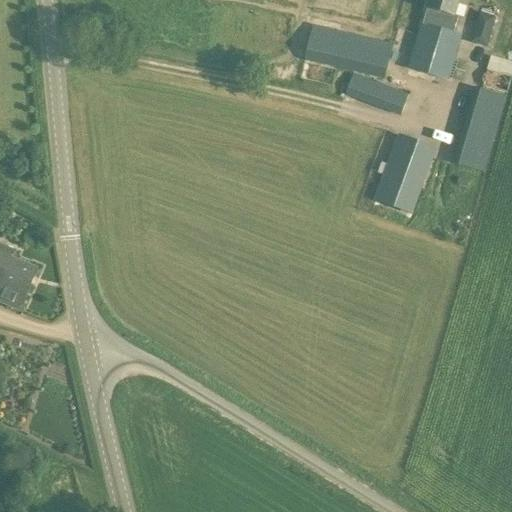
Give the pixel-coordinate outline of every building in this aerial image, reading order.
[(462,35),(443,30),(448,17),(454,19),(459,0),(427,0),(425,10),(427,10),(423,24),(421,24),(418,33),(407,69),(447,81),(448,80),(461,82),(466,63),(454,59),(462,35)] [(472,41),(488,47),(497,18),(481,13),(472,41)] [(373,39),(313,25),(303,61),(354,72),(385,80),(394,44),(373,39)] [(485,174),(507,97),(505,96),(511,73),(511,62),(494,59),(491,70),(485,69),(480,89),(474,88),(453,164),(485,174)] [(409,95),(353,75),(345,96),(402,116),(409,95)] [(374,201),(412,215),(437,149),(398,134),(374,201)] [(0,302),(21,311),(39,268),(11,256),(0,251),(0,302)]
